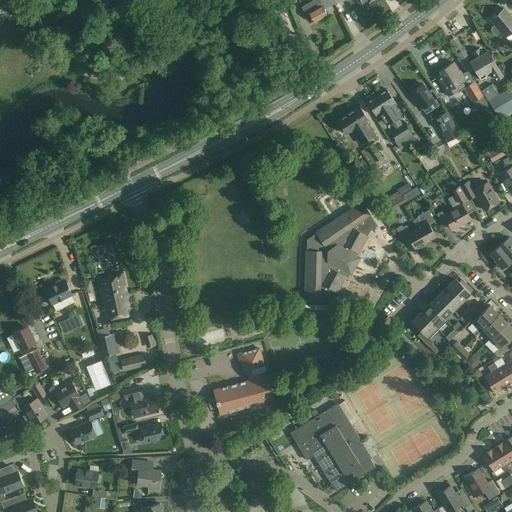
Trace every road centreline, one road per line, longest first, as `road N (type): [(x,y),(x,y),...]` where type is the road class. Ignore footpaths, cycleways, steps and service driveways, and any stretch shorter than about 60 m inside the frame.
road 1 (residential): [(198,457),(130,186)]
road 2 (secondary): [(130,186),(316,86)]
road 3 (residential): [(383,511),(465,455),(480,425),(511,405)]
road 4 (secondary): [(0,250),(130,186)]
